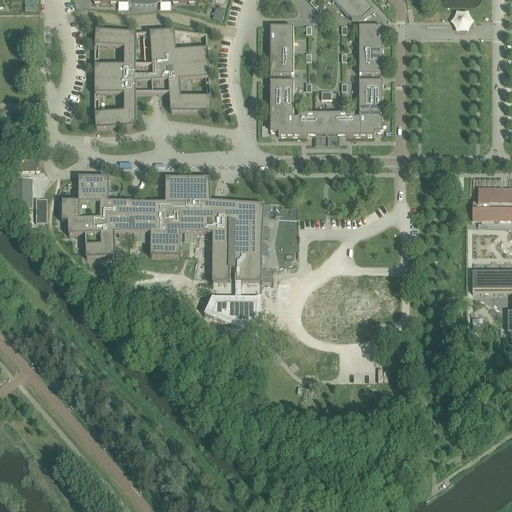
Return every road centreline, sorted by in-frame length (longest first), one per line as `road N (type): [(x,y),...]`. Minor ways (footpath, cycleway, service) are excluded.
road 1 (residential): [(400,163),(400,11),(391,0)]
road 2 (residential): [(499,163),(500,0)]
road 3 (residential): [(52,0),(69,50),(66,86),(51,107),(54,143)]
road 4 (residential): [(249,161),(250,128),(233,79),(251,22)]
road 5 (residential): [(400,163),(274,163)]
